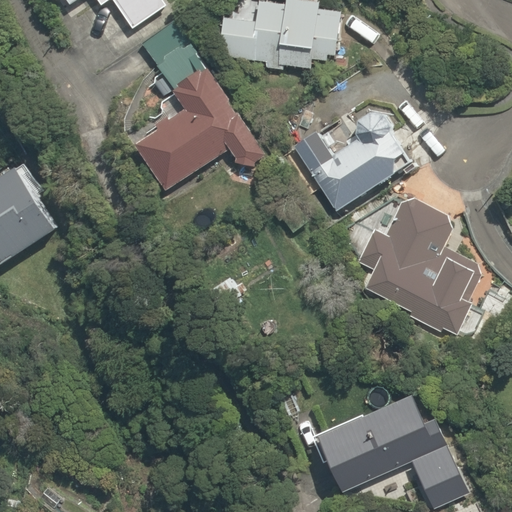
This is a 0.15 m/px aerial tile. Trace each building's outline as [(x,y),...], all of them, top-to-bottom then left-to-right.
[(66,0),(98,49),(170,3),(167,0),(66,0)] [(224,0),(218,55),(312,66),(313,55),(328,57),(329,50),(337,51),(342,0),(224,0)] [(176,14),(143,35),(167,74),(201,53),(176,14)] [(190,105),(132,143),(163,190),(227,148),(241,170),(267,153),(206,61),(174,82),(190,105)] [(369,133),(350,103),(292,140),(335,209),(408,164),(383,125),(369,133)] [(20,160),(0,172),(0,259),(59,221),(20,160)] [(390,233),(375,226),(359,262),(370,267),(362,286),(411,308),(407,317),(440,332),(443,325),(459,333),(475,299),(461,293),(476,260),(450,248),(464,218),(408,192),(390,233)] [(411,388),(309,430),(334,489),(435,446),(411,388)]
